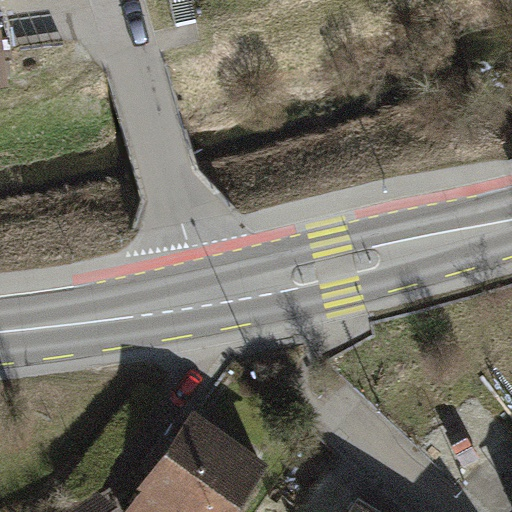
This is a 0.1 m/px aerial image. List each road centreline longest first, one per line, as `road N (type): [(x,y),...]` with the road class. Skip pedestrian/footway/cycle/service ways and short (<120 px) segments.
road 1 (primary): [(201,302),(511,225)]
road 2 (residential): [(120,0),(201,302)]
road 3 (primary): [(0,331),(201,302)]
